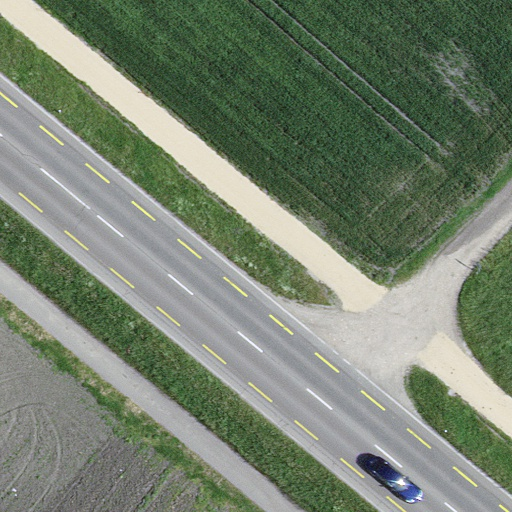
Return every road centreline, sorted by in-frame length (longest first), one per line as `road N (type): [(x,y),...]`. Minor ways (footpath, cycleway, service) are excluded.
road 1 (track): [(5,0),(511,418)]
road 2 (primary): [(456,511),(0,134)]
road 3 (track): [(286,511),(0,275)]
road 4 (track): [(322,401),(511,202)]
